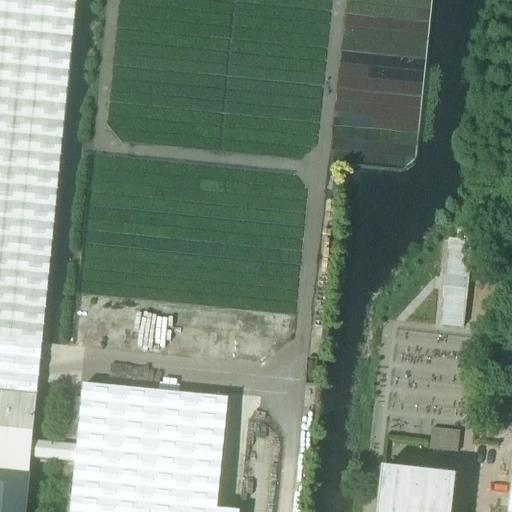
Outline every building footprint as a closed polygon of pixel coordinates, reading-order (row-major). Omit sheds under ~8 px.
[(0,0),(0,394),(36,398),(76,0),(0,0)] [(448,242),(439,326),(463,328),(472,251),(472,244),(457,243),(448,242)] [(32,444),(30,461),(35,461),(50,463),(53,463),(62,464),(63,464),(71,465),(75,465),(70,511),(216,511),(228,403),(83,389),(77,448),(72,447),(65,447),(63,446),(55,446),(52,446),(37,444),(32,444)] [(0,394),(0,511),(26,511),(30,478),(28,477),(30,461),(32,444),(36,398),(0,394)] [(451,511),(454,483),(380,475),(376,511),(451,511)]
